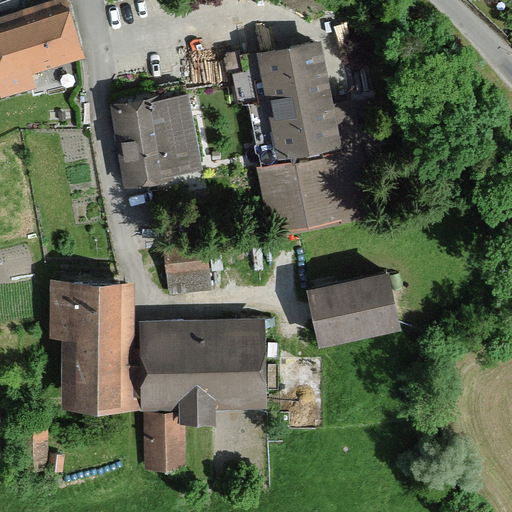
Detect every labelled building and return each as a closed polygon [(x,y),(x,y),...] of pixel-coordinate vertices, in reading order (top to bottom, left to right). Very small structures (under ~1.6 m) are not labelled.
[(0,70),(81,46),(67,0),(40,0),(0,12),(0,70)] [(346,99),(332,35),(262,50),(286,157),(346,144),(337,101),(346,99)] [(206,169),(195,87),(115,98),(126,180),(206,169)] [(395,262),(312,277),(324,340),(407,324),(395,262)] [(157,275),(56,275),(56,336),(75,336),(75,403),(147,403),(148,466),(190,466),(190,411),(274,411),(273,315),(157,315),(157,275)]
